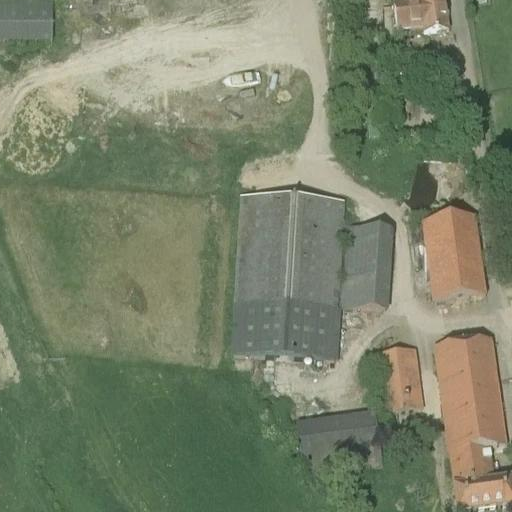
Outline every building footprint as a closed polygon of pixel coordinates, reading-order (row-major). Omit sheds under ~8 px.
[(0,0),(0,40),(52,40),(52,0),(0,0)] [(418,6),(393,9),(396,34),(421,30),(422,38),(447,34),(442,0),(433,0),(417,2),(418,6)] [(409,78),(409,61),(392,62),(393,78),(402,78),(409,78)] [(334,363),(340,202),(242,199),(236,359),(334,363)] [(485,300),(474,221),(422,229),(433,308),(485,300)] [(384,315),(390,232),(346,229),(340,312),(384,315)] [(491,343),(434,351),(455,511),(491,511),(511,509),(511,494),(510,483),(493,485),(489,453),(506,451),(491,343)] [(413,354),(375,360),(384,419),(421,413),(413,354)] [(291,426),(298,478),(348,471),(344,441),(371,437),(368,416),(291,426)]
